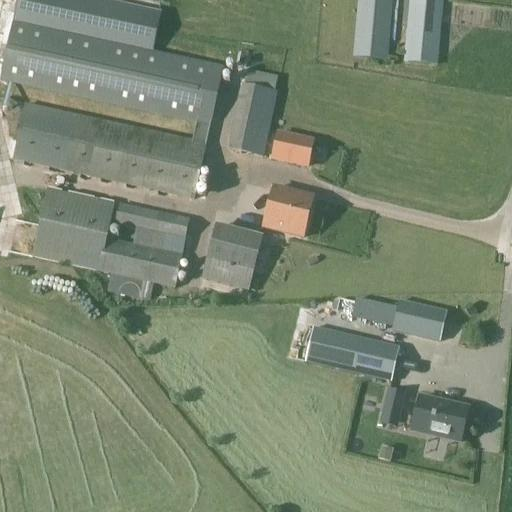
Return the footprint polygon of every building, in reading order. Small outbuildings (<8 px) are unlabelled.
[(160,14),(97,0),(17,0),(13,22),(152,53),(160,14)] [(359,0),(354,60),(387,63),(392,0),(359,0)] [(410,0),(404,64),(437,67),(439,40),(443,41),(444,26),(441,26),(443,0),(410,0)] [(13,22),(0,80),(0,82),(210,128),(224,68),(152,53),(13,22)] [(226,152),(263,159),(276,94),(240,86),(226,152)] [(206,145),(76,117),(25,106),(12,162),(64,173),(194,202),(206,145)] [(307,169),(313,141),(277,133),(271,161),(307,169)] [(115,205),(80,197),(47,190),(33,260),(97,274),(105,240),(109,241),(111,228),(115,205)] [(303,240),(313,200),(273,190),(263,230),(303,240)] [(115,205),(111,228),(135,233),(136,230),(185,239),(189,221),(115,205)] [(248,294),(262,238),(215,226),(201,281),(248,294)] [(136,230),(135,233),(132,246),(182,256),(185,239),(136,230)] [(132,246),(109,241),(105,240),(97,274),(111,277),(107,295),(150,304),(153,286),(175,291),(182,256),(132,246)] [(350,299),(348,319),(385,323),(387,303),(350,299)] [(476,313),(470,304),(463,310),(469,318),(476,313)] [(398,305),(393,330),(392,334),(439,344),(445,314),(398,305)] [(390,383),(398,350),(313,330),(305,363),(390,383)] [(431,361),(427,374),(407,369),(401,392),(448,405),(458,368),(431,361)] [(405,395),(387,391),(382,414),(400,418),(405,395)] [(420,399),(412,433),(461,444),(469,411),(420,399)]
